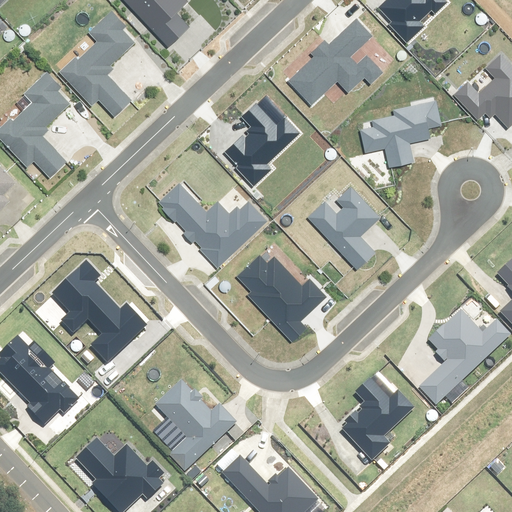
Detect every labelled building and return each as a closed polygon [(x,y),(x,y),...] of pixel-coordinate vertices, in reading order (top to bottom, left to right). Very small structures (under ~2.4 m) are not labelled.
[(186,0),(127,0),(169,45),(188,28),(173,13),(186,0)] [(385,0),(375,11),(407,43),(423,27),(420,24),(433,11),(435,14),(447,3),(443,0),(385,0)] [(126,27),(113,13),(90,35),(98,44),(79,61),(78,59),(62,74),(93,107),(99,101),(116,118),(133,103),(105,73),(135,44),(123,30),(126,27)] [(371,37),(355,21),(329,47),(323,42),(311,53),(315,57),(288,83),(310,105),(336,79),(347,90),(362,75),(370,84),(383,72),(360,48),(371,37)] [(467,82),(454,95),(477,118),(483,112),(489,118),(494,113),(507,127),(511,121),(511,67),(500,55),(485,70),(494,79),(479,95),(467,82)] [(60,88),(48,74),(25,96),(33,105),(14,123),(12,121),(0,132),(0,137),(28,168),(35,162),(50,178),(67,163),(41,134),(71,106),(57,91),(60,88)] [(375,129),(362,131),(367,153),(385,149),(389,166),(413,161),(408,142),(430,137),(428,129),(440,126),(434,102),(395,111),(396,116),(373,121),(375,129)] [(278,127),(256,104),(242,118),(250,127),(222,155),(253,186),(270,169),(266,165),(299,132),(286,119),(278,127)] [(0,212),(10,203),(3,196),(16,184),(0,167),(0,212)] [(178,183),(157,203),(186,232),(183,235),(193,244),(195,242),(200,247),(198,249),(218,270),(266,222),(245,201),(231,215),(218,202),(208,213),(178,183)] [(357,268),(374,252),(359,237),(379,217),(349,187),(336,200),(344,208),(337,215),(325,203),(308,219),(357,268)] [(268,265),(259,255),(237,276),(254,294),(250,298),(293,343),(308,329),(302,322),(328,297),(311,280),(303,287),(275,258),(268,265)] [(511,300),(499,313),(511,325),(511,261),(497,277),(511,291),(511,300)] [(99,278),(85,263),(52,294),(70,313),(65,318),(75,329),(86,319),(102,336),(91,346),(107,363),(146,328),(126,307),(119,313),(92,284),(99,278)] [(419,388),(436,405),(508,336),(494,322),(482,335),(460,313),(428,343),(446,362),(419,388)] [(28,352),(17,339),(0,354),(0,370),(31,404),(28,406),(44,424),(61,409),(63,412),(76,401),(62,386),(61,387),(46,371),(51,366),(34,347),(28,352)] [(213,413),(182,381),(156,407),(188,440),(170,456),(187,473),(237,424),(220,406),(213,413)] [(340,427),(371,460),(388,444),(381,437),(410,409),(396,394),(388,402),(368,381),(354,394),(364,404),(340,427)] [(97,439),(75,459),(102,489),(96,495),(111,511),(121,511),(144,491),(148,496),(161,484),(156,478),(160,474),(151,464),(147,468),(126,445),(113,457),(97,439)] [(309,511),(319,503),(289,470),(280,478),(276,473),(265,484),(242,458),(223,475),(256,511),(309,511)]
